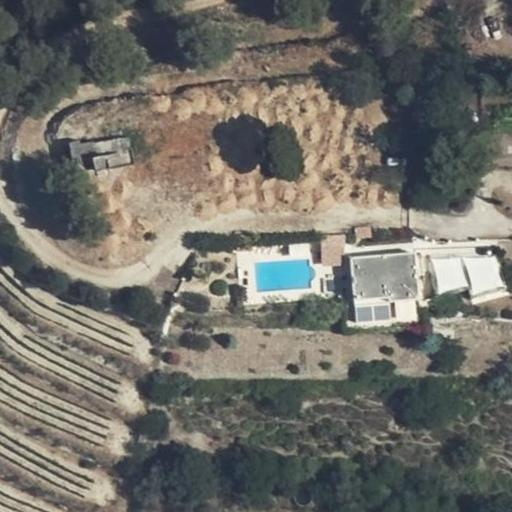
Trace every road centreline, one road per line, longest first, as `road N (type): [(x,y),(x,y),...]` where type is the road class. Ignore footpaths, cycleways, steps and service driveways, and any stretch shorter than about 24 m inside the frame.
road 1 (track): [(0,191),(42,251),(90,274),(122,277),(149,265),(206,188),(270,183),(415,216)]
road 2 (track): [(246,0),(110,28),(35,73),(0,127)]
